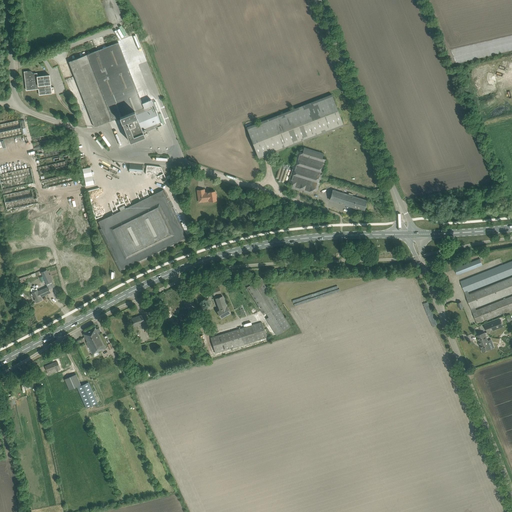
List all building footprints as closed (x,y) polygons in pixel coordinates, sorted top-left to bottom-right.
[(157,102),(152,104),(138,68),(134,69),(134,68),(130,70),(129,67),(136,64),(130,47),(122,50),(119,42),(87,55),(112,120),(120,117),(128,138),(129,138),(130,142),(145,136),(143,132),(142,129),(146,128),(147,131),(158,127),(159,131),(163,130),(155,108),(159,107),(157,102)] [(69,62),(72,70),(94,127),(112,120),(87,55),(69,62)] [(26,90),(39,89),(39,95),(52,93),(49,75),(37,76),(37,73),(31,74),(30,71),(24,72),(26,90)] [(247,128),(259,158),(344,125),(332,94),(247,128)] [(0,124),(0,140),(23,135),(20,120),(0,124)] [(304,147),(302,152),(298,151),(288,182),(293,183),(291,188),(311,194),(312,189),(317,191),(327,160),(322,158),(324,153),(304,147)] [(143,165),(130,163),(129,172),(142,174),(143,165)] [(30,168),(26,169),(0,174),(0,180),(2,190),(34,183),(30,168)] [(35,188),(30,189),(3,195),(6,210),(38,203),(35,188)] [(98,222),(100,226),(101,228),(99,229),(121,272),(188,239),(164,189),(125,208),(120,211),(98,222)] [(197,190),(198,197),(199,202),(209,201),(213,201),(215,201),(215,200),(216,200),(215,191),(205,193),(204,189),(197,190)] [(333,190),(332,195),(330,200),(364,211),(367,201),(333,190)] [(455,269),(457,275),(483,265),(480,259),(455,269)] [(461,281),(465,293),(467,298),(470,306),(477,323),(481,321),(511,309),(511,296),(477,310),(476,311),(475,308),(511,293),(511,277),(469,294),(468,292),(511,274),(511,261),(498,267),(461,281)] [(53,281),(47,269),(40,273),(46,284),(53,281)] [(247,287),(250,291),(270,325),(267,327),(272,336),(276,333),(277,335),(290,327),(263,282),(260,278),(247,287)] [(31,289),(31,290),(32,293),(34,297),(36,302),(42,299),(40,296),(46,293),(46,294),(50,292),(48,288),(48,287),(38,292),(37,290),(36,288),(34,289),(34,288),(33,288),(31,289)] [(216,298),(218,303),(220,310),(218,311),(221,317),(230,313),(226,307),(224,301),(223,296),(216,298)] [(178,316),(182,325),(183,326),(181,327),(184,333),(192,329),(190,323),(188,324),(183,313),(178,316)] [(132,319),(134,326),(145,323),(142,315),(132,319)] [(153,323),(155,323),(156,326),(162,323),(160,316),(151,319),(153,323)] [(503,326),(500,320),(485,325),(487,332),(503,326)] [(267,342),(266,338),(267,338),(262,322),(237,329),(211,337),(216,357),(260,344),(267,342)] [(84,334),(86,338),(87,342),(92,354),(96,352),(97,352),(105,348),(100,337),(98,333),(101,331),(99,328),(96,329),(96,328),(84,334)] [(484,333),(481,334),(477,336),(483,352),(487,350),(491,349),(484,333)] [(57,361),(45,366),(47,371),(48,374),(61,370),(57,361)] [(65,379),(70,390),(81,385),(76,374),(65,379)] [(78,387),(86,407),(86,408),(98,403),(89,382),(78,387)]
